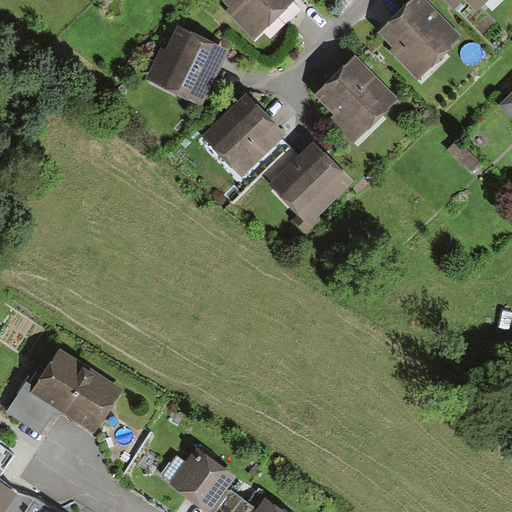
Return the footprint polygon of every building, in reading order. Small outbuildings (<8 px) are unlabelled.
[(255,41),(296,0),(221,0),(228,7),(225,10),(255,41)] [(463,37),(425,0),(408,0),(377,32),(391,45),(387,49),(420,81),(463,37)] [(476,12),(488,0),(446,0),(456,9),(464,1),(476,12)] [(230,48),(179,25),(167,51),(161,48),(147,79),(205,105),(230,48)] [(398,99),(357,56),(317,95),(337,115),(334,118),(355,140),(398,99)] [(511,92),(497,109),(511,128),(511,92)] [(286,136),(246,94),(201,136),(240,179),(286,136)] [(357,182),(317,139),(270,184),(300,216),(295,220),(307,233),(320,222),(317,219),(357,182)] [(46,437),(62,411),(96,433),(124,390),(63,350),(42,382),(30,374),(6,411),(46,437)] [(0,481),(0,477),(16,455),(0,444),(0,511),(2,511),(16,492),(0,481)] [(196,447),(186,460),(177,454),(160,476),(208,511),(233,511),(243,499),(229,489),(238,478),(196,447)] [(260,509),(249,500),(239,511),(287,511),(269,498),(260,509)]
